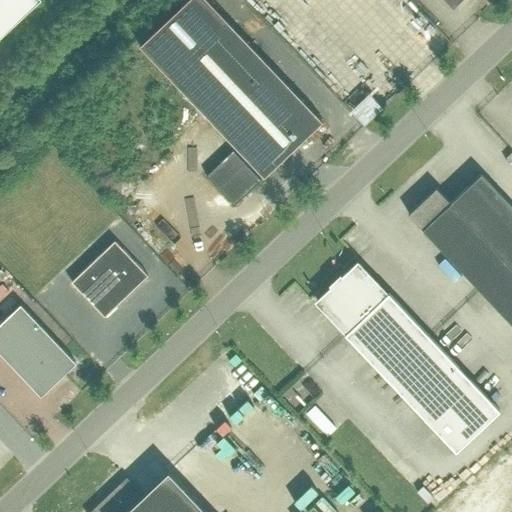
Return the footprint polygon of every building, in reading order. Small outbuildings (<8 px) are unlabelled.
[(0,0),(0,36),(39,0),(0,0)] [(207,0),(186,0),(139,45),(264,176),(323,121),(207,0)] [(377,91),(360,109),(372,121),(389,102),(377,91)] [(235,204),(261,179),(233,149),(206,175),(235,204)] [(511,206),(481,173),(466,187),(450,202),(451,202),(511,267),(511,206)] [(451,202),(450,202),(436,187),(408,213),(422,228),(422,229),(511,324),(511,267),(451,202)] [(115,240),(71,281),(91,302),(92,301),(104,314),(131,289),(132,290),(148,275),(115,240)] [(456,451),(499,410),(389,292),(387,294),(359,264),(319,302),(347,332),(345,334),(456,451)] [(0,323),(0,352),(41,396),(76,362),(21,304),(0,323)] [(127,476),(88,511),(208,511),(169,470),(143,494),(127,476)]
